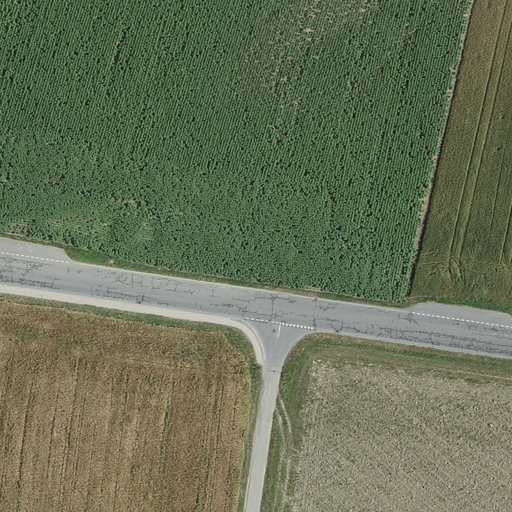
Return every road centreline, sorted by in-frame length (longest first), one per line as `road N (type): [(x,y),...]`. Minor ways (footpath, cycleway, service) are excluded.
road 1 (unclassified): [(280,310),(0,269)]
road 2 (unclassified): [(511,343),(280,310)]
road 3 (residential): [(253,511),(280,310)]
